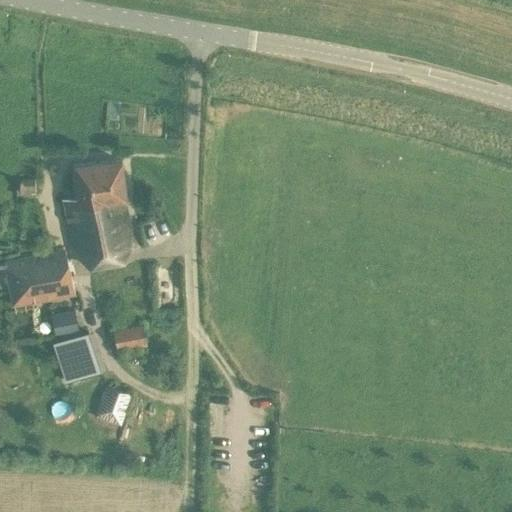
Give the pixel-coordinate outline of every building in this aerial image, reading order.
[(76,258),(134,246),(124,198),(126,198),(121,159),(73,165),(77,197),(63,199),(76,258)] [(20,193),(36,192),(34,179),(19,179),(20,193)] [(13,306),(75,293),(66,249),(5,264),(13,306)] [(79,309),(61,315),(65,329),(84,323),(79,309)] [(145,344),(141,325),(115,331),(119,350),(145,344)] [(71,330),(78,366),(101,362),(94,326),(71,330)] [(122,423),(134,391),(106,382),(95,413),(122,423)]
